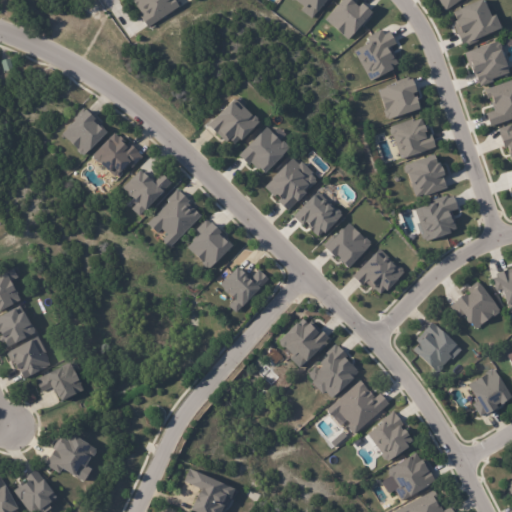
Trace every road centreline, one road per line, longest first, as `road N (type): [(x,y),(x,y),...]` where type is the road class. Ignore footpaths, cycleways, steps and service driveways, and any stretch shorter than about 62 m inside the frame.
road 1 (residential): [(0,32),(61,59),(145,117),(371,339),(415,395),(481,511)]
road 2 (residential): [(135,511),(171,431),(302,275)]
road 3 (residential): [(396,0),(418,24),(445,82),(494,238)]
road 4 (residential): [(511,234),(440,272),(371,339)]
